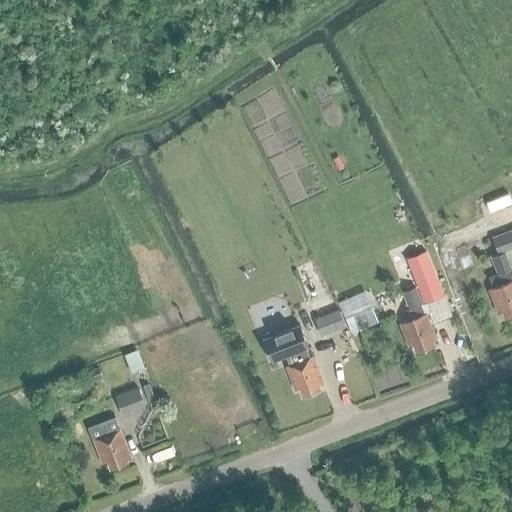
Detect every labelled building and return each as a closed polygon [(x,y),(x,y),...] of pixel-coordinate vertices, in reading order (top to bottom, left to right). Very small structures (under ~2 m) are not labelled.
[(511,229),(492,237),(497,252),(511,245),(511,229)] [(426,252),(407,259),(425,304),(443,297),(426,252)] [(493,289),(491,290),(499,314),(505,312),(507,319),(511,317),(511,282),(495,288),(493,289)] [(422,305),(415,288),(402,293),(408,310),(404,311),(408,321),(399,325),(408,349),(412,347),(415,354),(432,347),(431,344),(436,342),(426,314),(424,315),(420,306),(422,305)] [(353,314),(360,330),(378,322),(371,306),(353,314)] [(322,341),(344,332),(338,314),(315,323),(322,341)] [(286,368),(295,391),(300,389),(303,396),(320,390),(319,387),(323,385),(312,358),(310,359),(307,349),(309,349),(300,326),(263,340),(271,363),(286,357),(289,367),(286,368)] [(145,406),(137,387),(115,396),(122,415),(145,406)] [(120,431),(115,418),(87,428),(92,442),(93,441),(103,465),(107,464),(109,471),(126,464),(125,460),(130,459),(120,431)]
